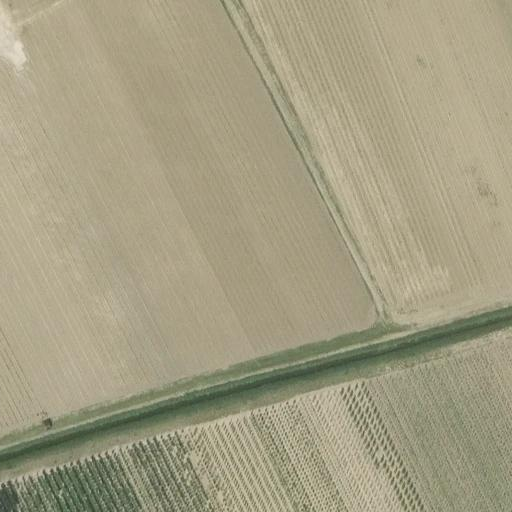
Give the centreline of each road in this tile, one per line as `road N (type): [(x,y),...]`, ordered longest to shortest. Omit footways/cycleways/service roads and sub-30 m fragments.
road 1 (track): [(184,385),(390,328),(226,0)]
road 2 (track): [(0,443),(184,385),(19,65)]
road 3 (track): [(390,328),(511,293)]
